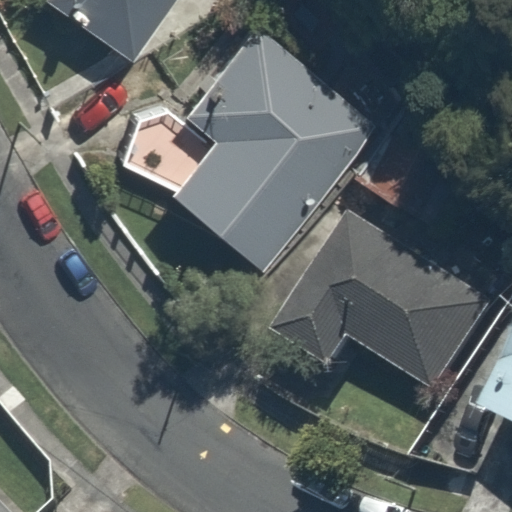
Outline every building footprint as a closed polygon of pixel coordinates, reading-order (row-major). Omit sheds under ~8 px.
[(169,0),(51,0),(132,55),(169,0)] [(379,116),(252,10),(180,97),(155,75),(109,130),(262,258),(379,116)] [(398,107),(353,166),(454,242),(499,183),(398,107)] [(501,298),(364,205),(284,323),(349,367),(371,334),(444,383),(501,298)] [(511,382),(497,411),(511,418),(511,382)] [(0,511),(15,511),(0,494),(0,511)]
